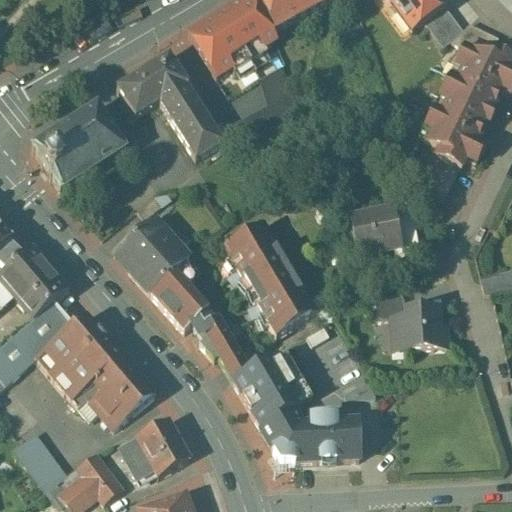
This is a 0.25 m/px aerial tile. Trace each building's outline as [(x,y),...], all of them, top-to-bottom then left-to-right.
[(252,0),(248,0),(190,35),(215,77),(231,67),(237,78),(272,57),(265,47),(276,41),(273,36),(252,0)] [(252,0),(273,36),(338,0),(252,0)] [(439,0),(384,0),(411,36),(423,26),(444,11),(446,9),(439,0)] [(444,11),(423,26),(442,51),(457,40),(462,35),(444,11)] [(498,41),(470,28),(469,27),(457,40),(451,47),(463,52),(464,51),(486,62),(490,54),(492,54),(498,41)] [(490,54),(486,62),(464,51),(463,52),(450,80),(497,104),(501,96),(509,99),(511,92),(511,75),(509,74),(511,66),(511,64),(492,54),(490,54)] [(187,89),(168,59),(115,93),(134,122),(158,107),(195,165),(223,147),(186,89),(187,89)] [(272,110),(230,128),(236,143),(256,135),(257,137),(303,117),(283,71),(259,81),(272,110)] [(497,104),(450,80),(433,114),(481,137),(485,129),(487,130),(495,113),(493,113),(497,104)] [(34,152),(30,154),(33,158),(34,157),(40,167),(39,168),(49,184),(51,183),(57,194),(57,195),(59,198),(63,196),(62,195),(74,187),(74,188),(78,186),(77,185),(89,177),(90,178),(94,176),(93,175),(105,167),(105,168),(109,166),(108,165),(120,157),(121,158),(124,156),(122,152),(121,153),(114,142),(115,142),(105,126),(104,126),(97,116),(98,115),(96,112),(92,114),(93,115),(81,122),(80,122),(77,124),(77,125),(66,132),(65,131),(61,134),(62,135),(50,142),(46,144),(46,145),(35,152),(34,152)] [(481,137),(433,114),(425,131),(432,135),(425,148),(438,154),(435,160),(434,161),(458,173),(460,173),(465,164),(475,169),(479,160),(485,149),(477,145),(481,137)] [(458,173),(434,161),(435,160),(433,159),(420,184),(423,192),(444,202),(458,173)] [(161,210),(154,201),(136,216),(143,225),(161,210)] [(385,215),(349,223),(356,256),(372,253),(373,257),(417,248),(412,228),(410,228),(408,221),(405,221),(403,209),(384,213),(385,215)] [(187,264),(153,225),(113,259),(148,299),(184,267),(187,264)] [(316,317),(263,228),(222,253),(235,275),(228,280),(236,289),(244,300),(250,312),(254,323),(262,320),(275,342),(316,317)] [(12,244),(0,232),(0,278),(19,262),(6,250),(12,244)] [(57,286),(29,254),(19,262),(0,278),(0,287),(11,301),(33,325),(53,308),(66,297),(57,286)] [(184,267),(148,299),(183,338),(191,331),(197,341),(202,337),(206,344),(198,349),(213,366),(214,365),(213,365),(217,362),(223,372),(241,361),(217,321),(213,324),(208,315),(185,290),(193,282),(184,267)] [(487,294),(511,289),(509,277),(485,282),(487,294)] [(0,311),(2,309),(11,301),(0,287),(0,311)] [(400,297),(366,309),(372,326),(390,325),(390,324),(406,323),(405,316),(407,316),(400,297)] [(33,325),(5,350),(25,373),(35,365),(41,360),(39,358),(72,329),(53,308),(33,325)] [(420,311),(420,315),(407,316),(405,316),(406,323),(390,324),(390,325),(391,346),(405,345),(406,355),(446,353),(445,334),(439,334),(437,310),(420,311)] [(122,365),(117,358),(118,357),(113,352),(113,353),(105,344),(97,334),(89,325),(90,324),(89,324),(88,325),(82,324),(81,323),(81,324),(74,330),(73,329),(72,329),(39,358),(41,360),(35,365),(77,413),(86,405),(113,435),(153,401),(122,365)] [(0,394),(25,373),(5,350),(0,353),(0,394)] [(277,361),(231,387),(259,435),(293,415),(304,409),(277,361)] [(412,402),(414,459),(470,457),(470,444),(467,399),(412,402)] [(334,422),(310,424),(310,428),(300,429),(293,415),(259,435),(279,468),(358,464),(356,426),(334,427),(334,422)] [(167,427),(135,445),(136,446),(130,449),(139,464),(144,461),(157,483),(189,465),(186,461),(189,457),(171,430),(170,431),(167,427)] [(66,481),(34,438),(12,454),(45,497),(66,481)] [(470,444),(470,457),(470,458),(500,457),(496,443),(470,444)] [(122,495),(95,459),(76,473),(82,481),(57,501),(65,511),(84,511),(97,502),(103,510),(122,495)] [(186,511),(184,503),(157,511),(186,511)]
